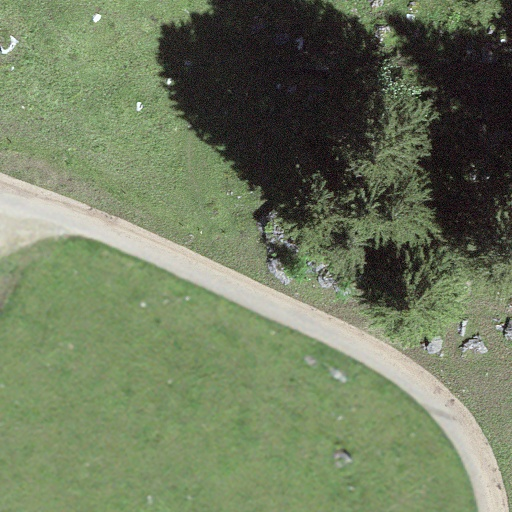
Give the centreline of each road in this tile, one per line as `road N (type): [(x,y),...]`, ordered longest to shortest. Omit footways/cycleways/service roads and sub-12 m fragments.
road 1 (track): [(494,511),(477,453),(425,389),(260,299)]
road 2 (track): [(260,299),(0,195)]
